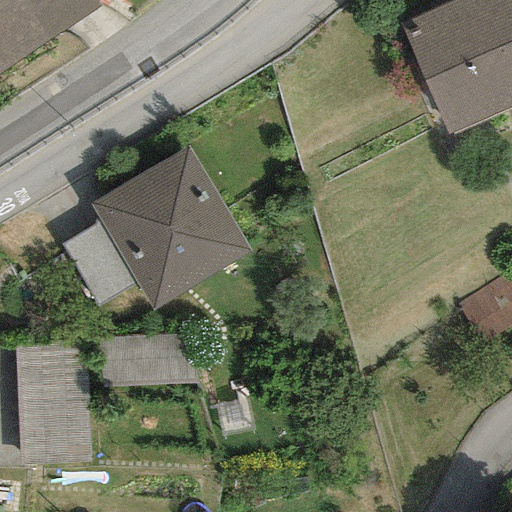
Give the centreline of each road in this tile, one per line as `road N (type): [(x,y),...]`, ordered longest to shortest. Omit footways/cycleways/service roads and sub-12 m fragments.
road 1 (residential): [(0,213),(329,0)]
road 2 (tertiary): [(0,144),(208,0)]
